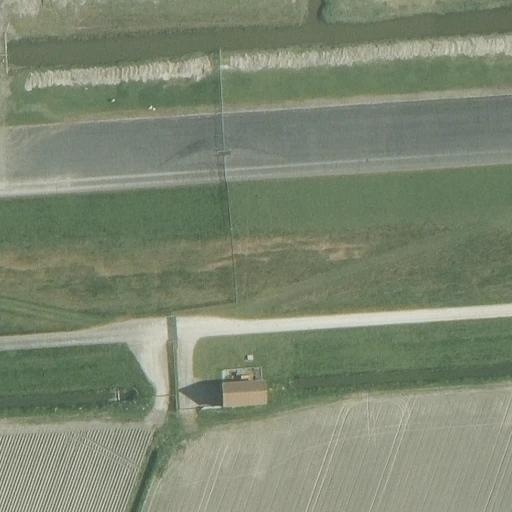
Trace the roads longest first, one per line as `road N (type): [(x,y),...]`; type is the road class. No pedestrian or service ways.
road 1 (track): [(0,186),(511,154)]
road 2 (track): [(511,216),(201,331)]
road 3 (track): [(0,308),(118,337)]
